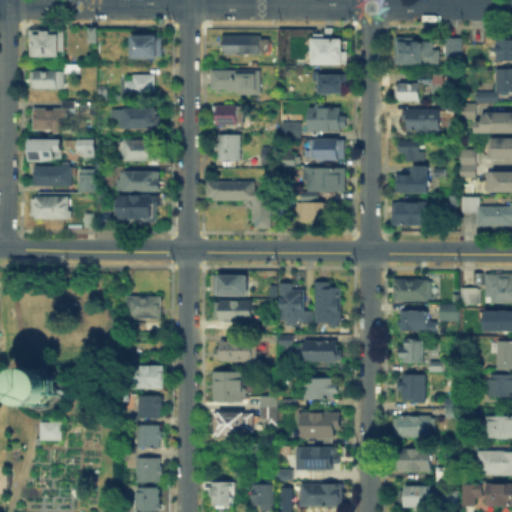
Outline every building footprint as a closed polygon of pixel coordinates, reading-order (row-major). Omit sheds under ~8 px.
[(97,30),(97,43),(89,43),(90,30),(97,30)] [(36,55),(36,31),(64,31),(63,55),(36,55)] [(133,58),(133,35),(164,35),(163,58),(133,58)] [(316,35),(333,35),(333,40),(348,40),(348,64),(316,64),(316,35)] [(415,36),(415,42),(433,43),(433,51),(440,51),(440,63),(397,63),(397,36),(415,36)] [(225,54),(225,37),(267,37),(267,55),(225,54)] [(447,56),(447,38),(461,38),(461,56),(447,56)] [(511,42),(511,62),(499,62),(499,42),(511,42)] [(66,73),(66,64),(78,64),(78,73),(66,73)] [(214,92),(214,71),(258,71),(258,92),(214,92)] [(479,93),(497,93),(497,71),(511,71),(511,94),(500,94),(500,102),(479,102),(479,93)] [(32,88),(32,72),(62,72),(62,88),(32,88)] [(325,72),(325,76),(348,76),(348,92),(322,92),(322,82),(314,82),(314,72),(325,72)] [(123,80),(134,80),(134,75),(155,75),(155,93),(146,93),(146,100),(123,99),(123,80)] [(398,85),(422,85),(422,101),(398,101),(398,85)] [(108,91),(108,99),(100,99),(100,91),(108,91)] [(451,103),(476,103),(476,117),(451,117),(451,103)] [(218,124),(218,105),(244,106),(244,124),(218,124)] [(344,107),(344,131),(311,131),(311,107),(344,107)] [(36,132),(36,110),(64,110),(64,132),(36,132)] [(160,120),(160,129),(120,129),(120,120),(112,120),(112,110),(160,110),(160,120)] [(407,110),(441,110),(441,131),(407,131),(407,110)] [(484,120),(491,120),(491,114),(511,114),(511,131),(484,131),(484,120)] [(280,120),(298,120),(298,136),(279,136),(280,120)] [(218,159),(218,136),(242,136),(242,159),(218,159)] [(511,136),(511,157),(485,157),(486,136),(511,136)] [(28,137),(59,137),(59,161),(27,160),(28,137)] [(92,137),(92,155),(75,155),(75,137),(92,137)] [(421,140),(421,162),(402,162),(402,140),(421,140)] [(121,161),(121,141),(161,141),(161,162),(121,161)] [(318,141),(346,141),(346,159),(317,159),(318,141)] [(459,163),(474,163),(474,147),(459,147),(459,163)] [(277,149),(277,164),(263,163),(263,149),(277,149)] [(300,166),(282,166),(282,158),(300,158),(300,166)] [(474,163),(474,176),(459,176),(459,163),(474,163)] [(32,164),(69,164),(69,184),(31,183),(32,164)] [(347,166),(347,192),(319,192),(319,200),(303,200),(303,192),(311,192),(311,181),(304,181),(304,166),(347,166)] [(76,190),(76,167),(95,167),(95,190),(76,190)] [(415,175),(415,168),(430,168),(430,193),(396,193),(396,175),(415,175)] [(120,190),(120,171),(159,171),(159,190),(120,190)] [(511,173),(511,192),(489,192),(489,173),(511,173)] [(255,183),(255,193),(273,193),(272,227),(255,227),(255,200),(209,200),(209,183),(255,183)] [(511,201),(511,221),(511,224),(475,224),(475,210),(461,210),(461,195),(477,195),(477,204),(509,204),(509,201),(511,201)] [(120,220),(120,197),(157,197),(157,220),(120,220)] [(35,198),(71,198),(71,219),(35,219),(35,198)] [(303,221),(303,202),(327,202),(327,221),(303,221)] [(103,217),(103,203),(112,203),(111,217),(103,217)] [(428,204),(428,226),(394,226),(394,203),(428,204)] [(96,214),(96,227),(87,227),(87,214),(96,214)] [(488,274),(511,274),(511,304),(488,304),(488,274)] [(215,295),(216,275),(246,275),(246,295),(215,295)] [(433,280),(433,302),(397,302),(397,280),(433,280)] [(332,282),(332,288),(342,288),(342,324),(318,323),(318,282),(332,282)] [(292,283),(292,290),(306,290),(306,321),(283,321),(283,283),(292,283)] [(462,296),(462,287),(482,287),(482,296),(462,296)] [(136,317),(136,296),(162,297),(162,317),(136,317)] [(215,302),(254,302),(253,323),(214,323),(215,302)] [(442,320),(442,304),(459,304),(459,320),(442,320)] [(511,309),(511,329),(481,329),(481,309),(511,309)] [(402,312),(432,312),(432,325),(437,325),(437,332),(402,332),(402,312)] [(280,345),(280,336),(293,336),(293,345),(280,345)] [(221,342),(257,342),(257,361),(221,361),(221,342)] [(305,362),(305,342),(339,342),(339,363),(305,362)] [(425,342),(425,363),(403,363),(403,342),(425,342)] [(511,370),(498,370),(498,342),(511,342),(511,370)] [(431,371),(431,361),(443,361),(443,371),(431,371)] [(43,367),(46,368),(51,370),(54,373),(57,377),(58,380),(59,382),(59,387),(59,391),(57,395),(54,399),(51,402),(47,404),(43,405),(38,405),(34,404),(30,402),(26,399),(24,395),(22,392),(21,389),(21,384),(21,382),(23,377),(25,374),(28,372),(30,370),(33,368),(37,367),(43,367)] [(165,367),(165,389),(130,388),(130,367),(165,367)] [(216,372),(245,372),(245,402),(216,402),(216,372)] [(403,401),(403,374),(427,374),(427,401),(403,401)] [(511,396),(490,396),(490,374),(511,374),(511,396)] [(338,380),(338,399),(306,399),(306,380),(338,380)] [(140,419),(140,397),(164,397),(164,419),(140,419)] [(295,399),(295,410),(278,410),(278,399),(295,399)] [(449,408),(449,399),(460,399),(460,408),(449,408)] [(275,405),(275,414),(269,414),(269,411),(264,411),(264,405),(275,405)] [(449,408),(460,408),(460,417),(447,417),(447,408),(449,408)] [(215,414),(254,414),(254,436),(214,436),(215,414)] [(339,414),(339,439),(301,439),(301,414),(339,414)] [(397,437),(397,416),(433,416),(433,437),(397,437)] [(487,417),(511,417),(511,437),(486,437),(487,417)] [(41,443),(41,420),(65,420),(65,443),(41,443)] [(139,448),(139,426),(162,426),(162,448),(139,448)] [(307,455),(307,449),(336,449),(336,471),(311,471),(311,455),(307,455)] [(398,471),(398,449),(433,449),(433,471),(398,471)] [(511,451),(511,476),(480,476),(480,451),(511,451)] [(137,482),(137,458),(162,459),(162,482),(137,482)] [(273,466),(289,466),(289,477),(273,477),(273,466)] [(437,482),(437,469),(455,469),(455,482),(437,482)] [(256,482),(282,482),(282,510),(256,510),(256,482)] [(460,482),(460,504),(474,505),(474,496),(480,496),(480,482),(460,482)] [(234,484),(234,506),(216,506),(216,484),(234,484)] [(302,485),(343,485),(343,507),(302,507),(302,485)] [(511,485),(511,507),(489,507),(489,485),(511,485)] [(409,487),(429,487),(429,507),(409,507),(409,487)] [(456,502),(455,488),(439,489),(439,503),(456,502)] [(138,510),(139,489),(161,489),(161,510),(138,510)] [(459,493),(458,508),(445,508),(445,493),(459,493)]
